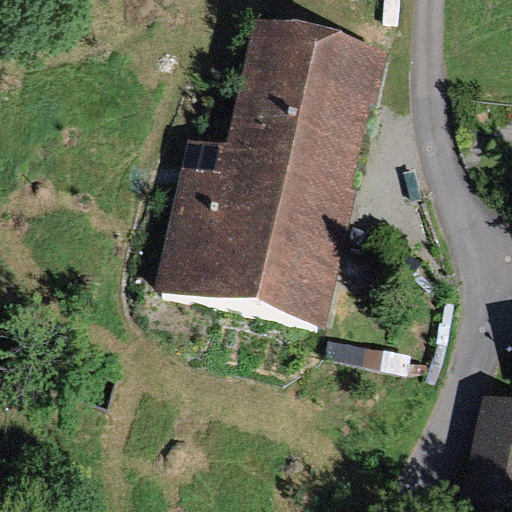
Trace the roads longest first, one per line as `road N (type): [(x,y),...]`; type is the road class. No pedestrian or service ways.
road 1 (residential): [(495,260),(491,328),(471,383),(415,487),(390,511)]
road 2 (residential): [(495,260),(453,192),(439,147),(430,0)]
